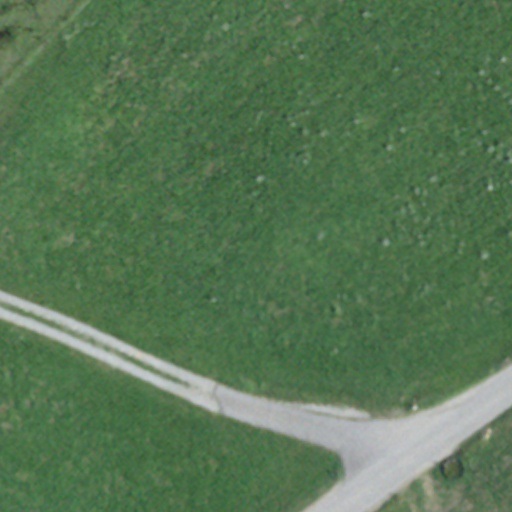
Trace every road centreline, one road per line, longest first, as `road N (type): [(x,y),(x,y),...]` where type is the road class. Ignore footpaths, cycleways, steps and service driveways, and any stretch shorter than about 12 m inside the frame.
road 1 (track): [(413,448),(270,419),(0,300)]
road 2 (unclassified): [(328,511),(511,378)]
